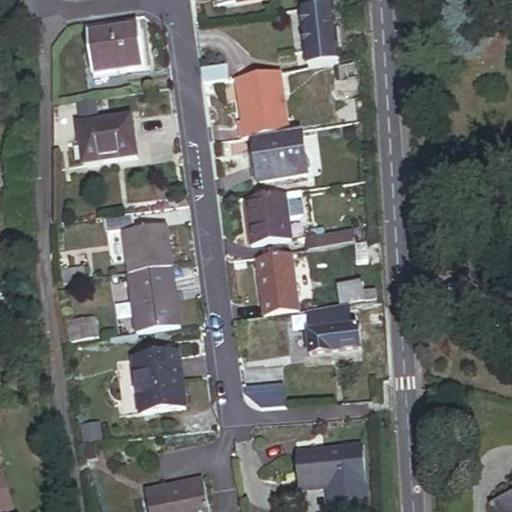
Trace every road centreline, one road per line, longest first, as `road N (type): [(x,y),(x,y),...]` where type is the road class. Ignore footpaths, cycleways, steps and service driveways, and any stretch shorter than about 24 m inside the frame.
road 1 (residential): [(378,0),(414,511)]
road 2 (residential): [(173,0),(229,418)]
